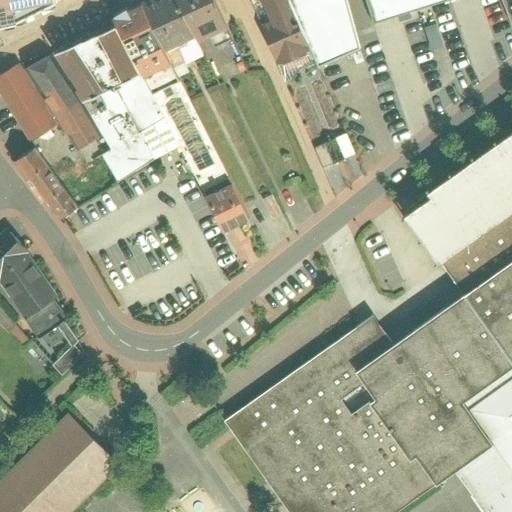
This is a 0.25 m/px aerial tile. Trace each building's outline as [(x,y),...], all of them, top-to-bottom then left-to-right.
[(0,0),(0,19),(53,4),(52,0),(0,0)] [(228,26),(215,0),(137,0),(148,23),(164,47),(192,35),(196,40),(228,26)] [(276,0),(250,0),(255,11),(243,16),(265,63),(298,48),(276,0)] [(354,0),(360,16),(398,0),(354,0)] [(136,1),(109,13),(150,90),(178,145),(220,225),(252,214),(179,77),(166,60),(144,24),(136,1)] [(55,51),(65,70),(110,146),(100,154),(118,179),(178,145),(150,90),(139,76),(111,24),(55,51)] [(52,56),(27,67),(26,76),(62,133),(75,153),(87,145),(86,143),(102,135),(52,56)] [(26,76),(20,67),(0,79),(0,97),(34,151),(62,133),(26,76)] [(331,121),(318,127),(329,152),(342,146),(331,121)] [(438,193),(409,212),(467,294),(397,346),(376,316),(227,421),(294,511),(397,511),(459,471),(486,511),(511,511),(511,134),(434,188),(438,193)] [(59,217),(76,205),(37,151),(20,163),(59,217)] [(0,235),(0,296),(43,347),(36,353),(58,379),(70,368),(85,354),(74,343),(80,338),(27,248),(9,227),(0,235)] [(0,511),(68,511),(121,461),(70,413),(0,481),(0,511)]
